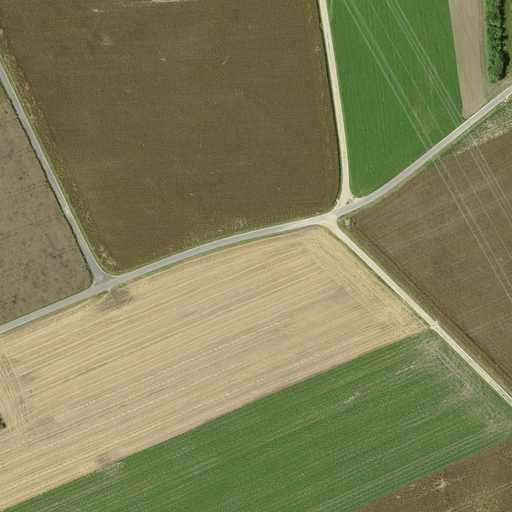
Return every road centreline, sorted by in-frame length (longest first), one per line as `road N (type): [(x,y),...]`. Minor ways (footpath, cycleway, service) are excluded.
road 1 (unclassified): [(0,332),(201,249),(360,205),(511,91)]
road 2 (track): [(511,403),(326,218)]
road 3 (track): [(105,287),(0,66)]
road 4 (track): [(343,212),(345,151),(322,0)]
